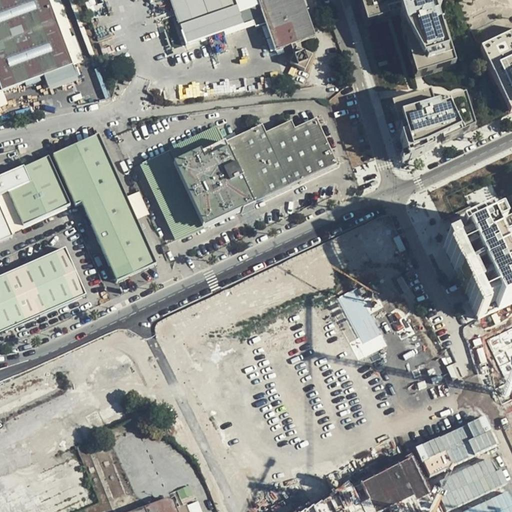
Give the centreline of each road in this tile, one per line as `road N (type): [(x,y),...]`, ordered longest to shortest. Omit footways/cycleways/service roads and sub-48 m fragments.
road 1 (unknown): [(131,152),(242,115),(314,105),(329,119),(342,174),(175,250)]
road 2 (secondary): [(28,360),(392,194)]
road 3 (residential): [(392,194),(334,0)]
road 4 (unknown): [(116,319),(74,235),(0,262)]
road 5 (residential): [(392,194),(455,331)]
road 6 (secondary): [(392,194),(511,139)]
road 7 (residential): [(511,445),(455,331)]
